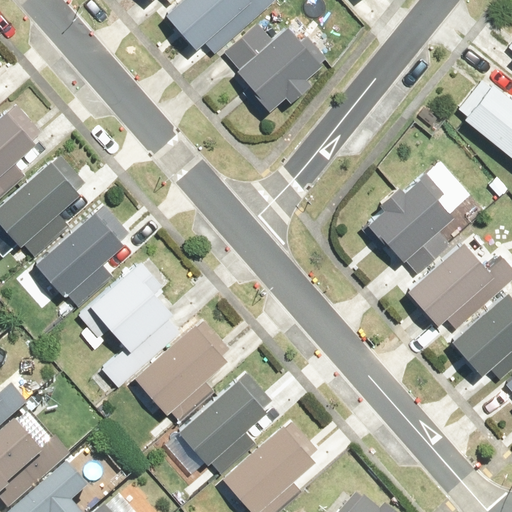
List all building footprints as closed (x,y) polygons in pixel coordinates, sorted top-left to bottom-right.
[(219,52),(277,0),(186,0),(171,14),(202,48),(209,41),(219,52)] [(259,22),(226,51),(277,108),(294,93),(299,99),(319,82),(312,75),(330,59),(297,22),(276,41),(259,22)] [(511,91),(489,75),(475,94),(485,102),(471,122),(511,151),(511,91)] [(0,198),(30,172),(21,161),(48,137),(19,103),(0,120),(0,198)] [(65,156),(4,208),(0,212),(0,235),(16,254),(32,240),(41,250),(73,223),(63,212),(92,187),(65,156)] [(412,192),(405,185),(387,203),(392,207),(376,223),(423,271),(455,238),(448,231),(464,214),(428,177),(412,192)] [(108,205),(47,258),(29,273),(52,300),(70,285),(85,303),(117,275),(108,264),(138,239),(108,205)] [(497,263),(475,236),(414,285),(450,330),(511,279),(511,261),(507,255),(497,263)] [(119,383),(192,320),(165,289),(170,284),(148,259),(97,302),(133,344),(106,367),(119,383)] [(506,379),(511,373),(511,287),(458,341),(489,373),(495,367),(506,379)] [(140,376),(143,378),(129,390),(151,415),(165,403),(180,422),(218,390),(210,380),(234,358),(229,352),(232,349),(207,319),(140,376)] [(249,370),(183,427),(168,440),(192,467),(206,455),(222,473),(258,441),(251,433),(272,414),(268,409),(276,402),(249,370)] [(0,430),(31,404),(14,384),(0,396),(0,430)] [(294,419),(227,476),(217,485),(240,511),(250,503),(257,511),(275,511),(304,487),(300,482),(324,461),(316,451),(320,448),(294,419)] [(23,423),(0,443),(0,504),(4,501),(11,509),(73,456),(57,437),(45,448),(23,423)] [(85,511),(78,503),(94,489),(72,464),(16,511),(85,511)] [(358,497),(345,511),(396,511),(391,508),(387,511),(385,511),(372,499),(367,505),(358,497)]
